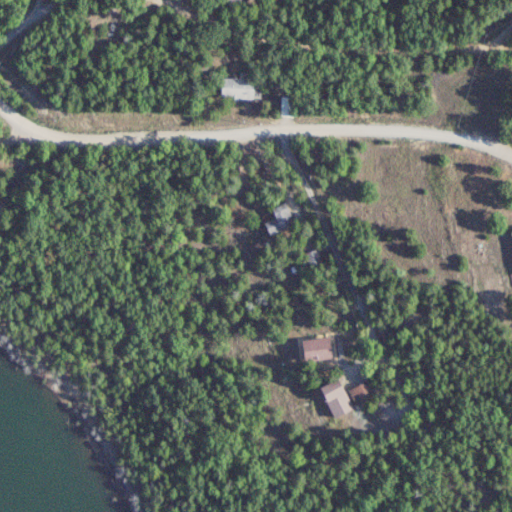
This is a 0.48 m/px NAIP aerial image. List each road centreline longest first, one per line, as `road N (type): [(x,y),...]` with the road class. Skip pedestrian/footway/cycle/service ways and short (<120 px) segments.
road 1 (residential): [(0,38),(58,0),(191,15),(284,42),(383,51),(485,47),(511,25)]
road 2 (residential): [(0,107),(71,140),(418,132),(467,138),(511,158)]
road 3 (residential): [(493,511),(394,383),(276,130)]
